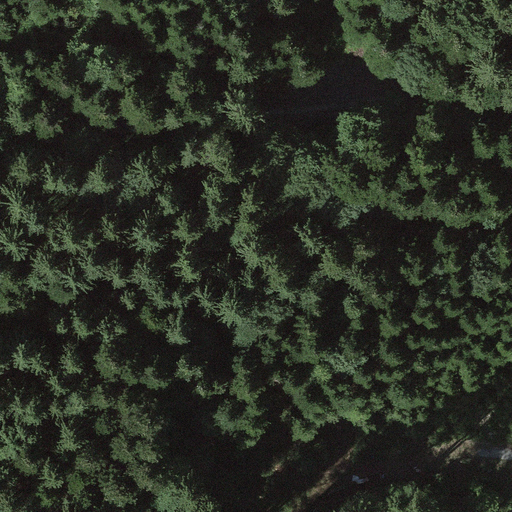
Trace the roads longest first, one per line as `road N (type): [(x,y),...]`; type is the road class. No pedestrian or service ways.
road 1 (track): [(511,107),(351,101),(139,122),(0,149)]
road 2 (track): [(139,122),(397,223),(511,234)]
